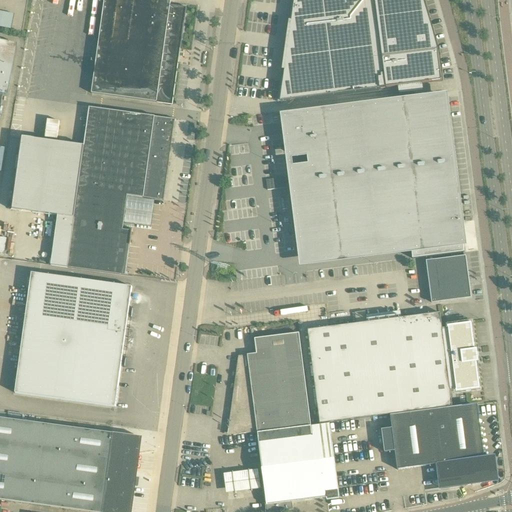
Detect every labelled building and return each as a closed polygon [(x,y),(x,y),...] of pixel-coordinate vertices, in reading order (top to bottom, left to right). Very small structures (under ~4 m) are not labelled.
[(104,0),(91,94),(157,103),(156,103),(172,105),(186,8),(170,6),(170,0),(104,0)] [(294,0),(289,43),(281,102),(442,81),(438,51),(423,0),(294,0)] [(0,108),(3,95),(7,95),(17,45),(0,41),(0,108)] [(450,147),(444,98),(313,115),(313,117),(291,120),(296,158),(308,157),(309,166),(302,167),(305,189),(306,197),(301,198),(310,263),(412,249),(410,229),(460,223),(459,218),(460,218),(457,197),(456,197),(454,178),(457,178),(453,147),(450,147)] [(79,189),(69,269),(125,275),(131,232),(122,231),(127,196),(163,200),(174,119),(89,108),(79,189)] [(470,298),(465,257),(426,262),(432,303),(470,298)] [(32,274),(15,394),(115,408),(132,288),(32,274)] [(369,323),(308,331),(320,424),(452,407),(450,392),(456,391),(448,327),(442,328),(440,314),(400,319),(399,314),(385,316),(368,318),(369,323)] [(471,324),(448,327),(456,391),(457,392),(479,389),(476,363),(478,363),(477,350),(474,351),(471,324)] [(309,427),(296,334),(252,340),(254,355),(236,358),(228,434),(234,437),(257,434),(309,427)] [(473,406),(391,417),(392,430),(382,431),(385,454),(395,452),(398,470),(437,465),(439,481),(424,483),(425,492),(440,490),(473,485),(493,479),(490,457),(480,458),(473,406)] [(0,500),(83,511),(128,511),(138,438),(0,419),(0,500)] [(339,497),(329,424),(309,427),(257,434),(262,471),(265,491),(267,511),(279,511),(292,510),(291,503),(339,497)] [(225,477),(228,496),(265,491),(262,471),(225,477)]
